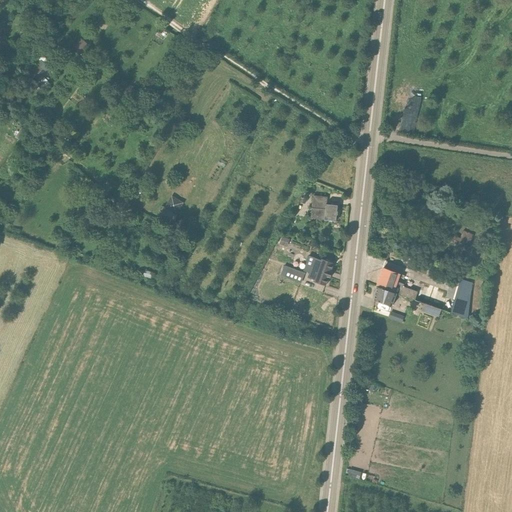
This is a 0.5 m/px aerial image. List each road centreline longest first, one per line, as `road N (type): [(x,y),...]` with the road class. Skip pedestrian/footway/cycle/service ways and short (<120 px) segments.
road 1 (tertiary): [(326,511),(384,0)]
road 2 (track): [(360,137),(136,0)]
